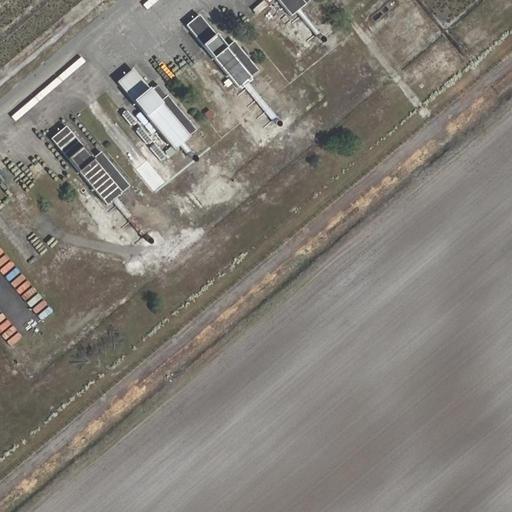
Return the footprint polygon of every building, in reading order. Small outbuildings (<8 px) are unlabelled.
[(299,0),(310,13),(327,0),(299,0)] [(254,41),(228,10),(211,23),(262,84),(283,66),(258,37),(254,41)] [(189,95),(162,64),(144,78),(198,143),(220,124),(193,92),(189,95)] [(191,136),(133,69),(117,83),(141,111),(136,116),(152,135),(158,130),(175,150),(191,136)] [(125,147),(101,116),(84,129),(139,195),(161,178),(132,143),(125,147)] [(106,205),(130,186),(101,151),(93,158),(66,126),(51,139),(106,205)] [(141,126),(136,130),(145,144),(151,140),(141,126)] [(155,142),(150,146),(161,160),(166,156),(155,142)] [(0,266),(9,259),(5,254),(0,258),(0,266)] [(21,272),(16,266),(16,267),(11,261),(0,269),(0,270),(9,282),(21,272)] [(16,288),(26,278),(21,273),(11,284),(16,288)] [(17,289),(26,300),(37,291),(27,280),(17,289)] [(42,321),(53,311),(43,299),(32,309),(42,321)] [(0,330),(1,332),(11,325),(8,320),(0,325),(0,330)] [(13,325),(1,335),(11,347),(22,337),(13,325)]
